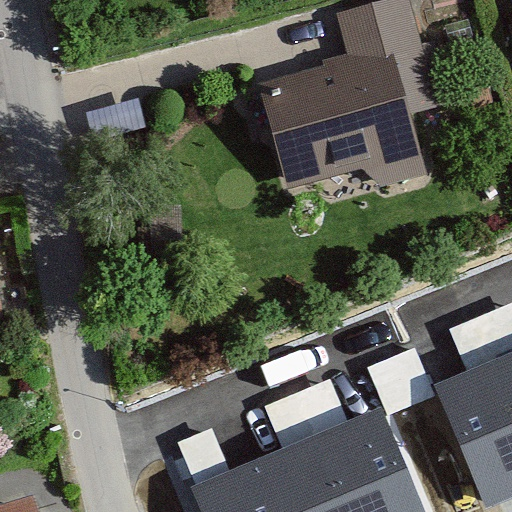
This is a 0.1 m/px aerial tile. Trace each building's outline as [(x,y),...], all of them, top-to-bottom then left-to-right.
[(420,0),(384,0),(335,12),(349,68),(272,86),(298,195),(432,163),(410,69),(435,63),(420,0)] [(0,179),(0,330),(26,326),(0,179)] [(511,364),(447,391),(493,503),(511,495),(511,364)] [(415,511),(376,416),(199,488),(209,511),(415,511)] [(52,511),(49,499),(0,510),(0,511),(52,511)]
